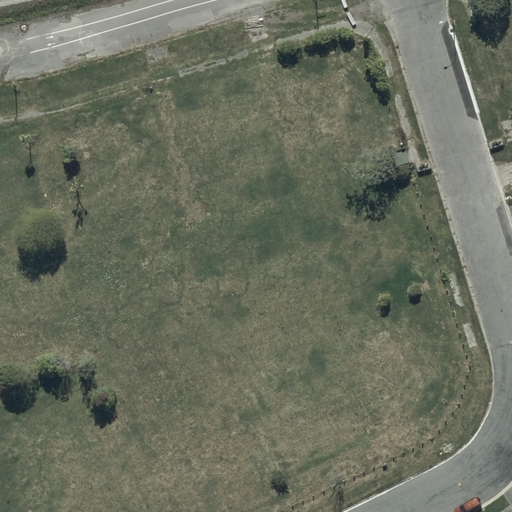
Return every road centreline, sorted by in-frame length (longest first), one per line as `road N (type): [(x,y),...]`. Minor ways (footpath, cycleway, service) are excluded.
road 1 (residential): [(511,315),(417,0)]
road 2 (residential): [(409,511),(483,469),(511,442)]
